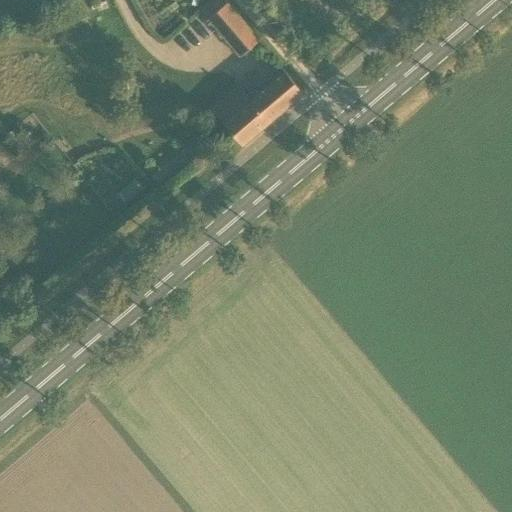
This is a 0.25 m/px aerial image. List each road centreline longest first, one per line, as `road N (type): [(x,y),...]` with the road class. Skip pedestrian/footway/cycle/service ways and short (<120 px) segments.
road 1 (primary): [(0,420),(495,0)]
road 2 (track): [(348,124),(240,0)]
